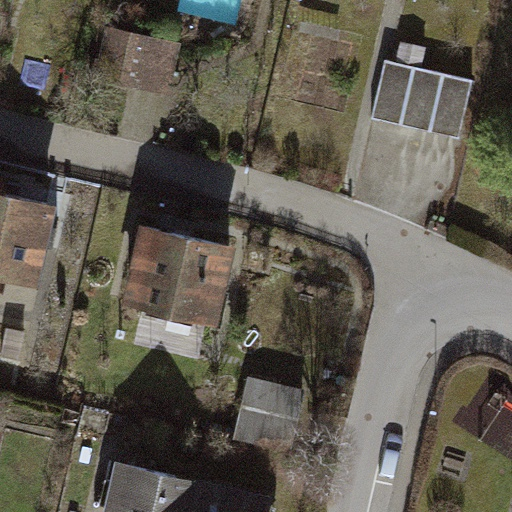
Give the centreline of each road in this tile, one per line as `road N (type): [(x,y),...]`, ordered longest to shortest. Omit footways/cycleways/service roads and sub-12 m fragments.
road 1 (residential): [(0,132),(247,190),(439,267)]
road 2 (residential): [(368,511),(416,321),(439,267)]
